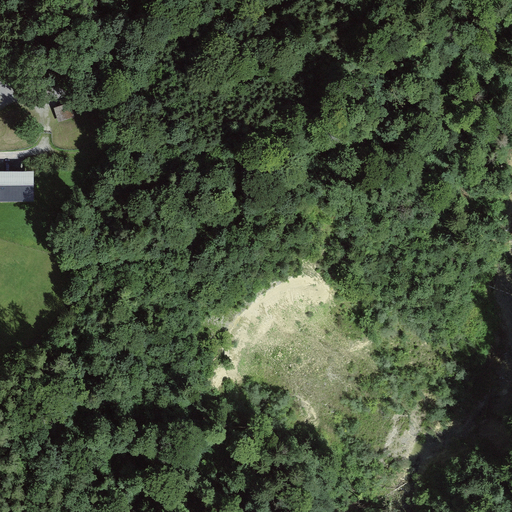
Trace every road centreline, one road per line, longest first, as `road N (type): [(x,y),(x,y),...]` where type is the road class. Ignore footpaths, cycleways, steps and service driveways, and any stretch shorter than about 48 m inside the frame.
road 1 (track): [(119,139),(148,80),(224,14),(290,0)]
road 2 (track): [(119,139),(95,154),(0,154)]
